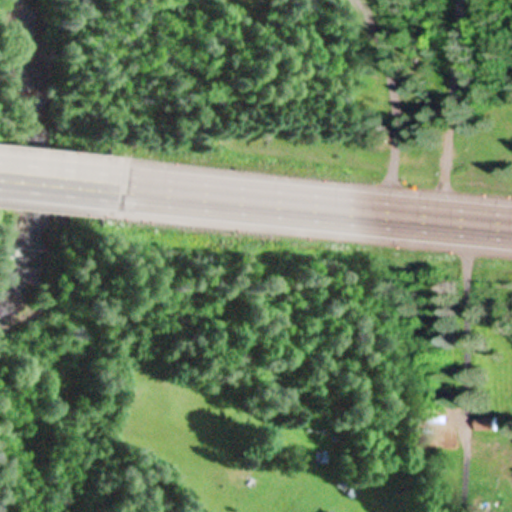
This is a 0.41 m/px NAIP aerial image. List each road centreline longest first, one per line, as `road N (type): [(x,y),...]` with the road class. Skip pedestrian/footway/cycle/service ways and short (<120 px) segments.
road 1 (trunk): [(126,185),(511,226)]
road 2 (trunk): [(0,174),(126,185)]
